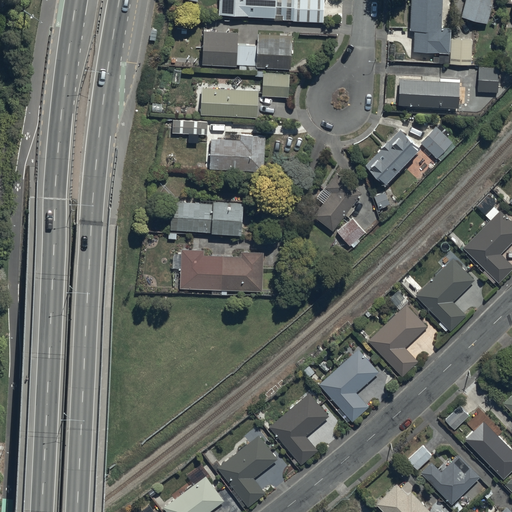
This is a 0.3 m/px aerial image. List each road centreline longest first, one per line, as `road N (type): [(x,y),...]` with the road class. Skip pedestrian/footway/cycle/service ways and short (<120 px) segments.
road 1 (secondary): [(119,0),(92,200),(73,511)]
road 2 (secondary): [(36,511),(53,197),(75,0)]
road 3 (residential): [(282,511),(511,306)]
